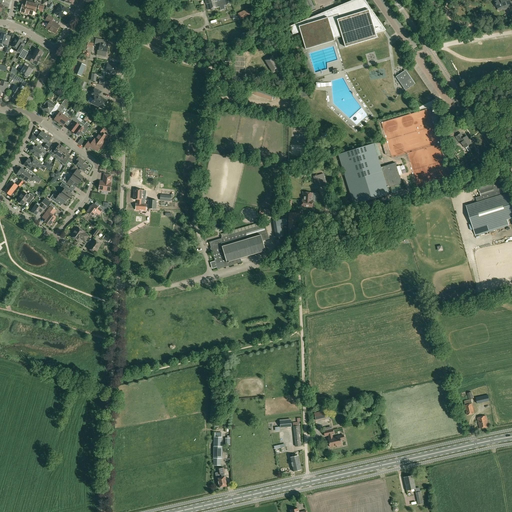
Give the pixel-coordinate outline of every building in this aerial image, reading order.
[(221,0),(218,1),(217,0),(205,0),(206,4),(207,4),(209,10),(220,7),(220,10),(225,9),(224,6),(233,3),(232,0),(221,0)] [(327,12),(325,10),(289,24),(292,35),(300,32),(305,49),(334,40),(334,39),(342,37),(345,47),(377,37),(375,33),(383,31),(382,30),(384,28),(385,30),(386,30),(366,3),(365,3),(364,1),(365,1),(364,0),(351,0),(335,6),(337,8),(334,10),(333,9),(332,8),(331,8),(330,9),(330,10),(330,11),(327,12)] [(498,7),(499,10),(511,6),(509,0),(500,0),(497,2),(497,3),(496,3),(498,7)] [(33,11),(35,11),(37,5),(27,2),(26,5),(23,4),(21,12),(32,15),(33,11)] [(70,10),(60,4),(55,13),(64,19),(70,10)] [(249,13),(252,12),(250,8),(238,13),(241,20),(250,15),(249,13)] [(56,33),(60,26),(52,21),(54,18),(48,15),(45,21),(48,22),(49,24),(47,28),(49,29),(49,30),(51,32),(52,31),(56,33)] [(0,31),(0,35),(1,36),(0,38),(0,46),(3,48),(4,46),(8,47),(11,36),(5,35),(5,33),(0,31)] [(20,53),(25,45),(22,43),(23,40),(17,37),(12,46),(18,49),(16,51),(20,53)] [(107,53),(108,45),(100,44),(101,40),(96,39),(94,46),(99,47),(99,51),(98,50),(97,55),(105,56),(106,52),(107,53)] [(43,53),(41,52),(41,51),(41,50),(40,50),(39,50),(38,50),(37,49),(33,56),(30,55),(27,60),(33,63),(35,60),(37,62),(43,53)] [(265,61),(268,67),(273,73),(280,69),(273,56),(265,61)] [(33,72),(34,70),(35,67),(25,61),(23,65),(25,66),(21,72),(25,74),(24,75),(24,76),(25,77),(26,77),(27,77),(28,77),(32,71),(33,72)] [(82,77),(86,66),(82,64),(78,62),(77,62),(74,61),(70,71),(73,73),(82,77)] [(116,75),(118,65),(108,63),(106,73),(116,75)] [(20,78),(12,73),(10,77),(18,81),(20,78)] [(236,87),(238,83),(225,79),(223,83),(236,87)] [(308,96),(306,89),(303,80),(296,82),(299,91),(301,98),(308,96)] [(5,92),(8,83),(2,81),(0,86),(0,85),(0,95),(1,96),(2,91),(5,92)] [(411,87),(407,81),(406,82),(403,84),(407,89),(411,87)] [(17,100),(23,90),(14,85),(9,95),(17,100)] [(251,94),(267,99),(270,90),(254,85),(251,94)] [(426,87),(425,85),(411,93),(412,95),(426,87)] [(103,108),(106,100),(99,97),(101,92),(94,88),(91,95),(94,96),(91,103),(103,108)] [(412,96),(414,100),(424,94),(421,91),(412,96)] [(53,115),(61,105),(57,103),(56,105),(49,100),(48,102),(47,102),(46,102),(44,105),(45,106),(42,109),(49,114),(50,113),(53,115)] [(68,110),(61,105),(59,107),(58,110),(56,111),(59,113),(54,119),(59,123),(67,112),(67,113),(68,110)] [(362,120),(369,116),(364,108),(358,112),(361,116),(360,117),(362,120)] [(74,118),(67,113),(67,112),(59,123),(63,126),(68,120),(71,122),(74,118)] [(77,119),(78,118),(75,116),(74,118),(71,122),(73,124),(69,129),(74,133),(81,123),(79,121),(79,120),(77,119)] [(85,133),(89,128),(84,124),(82,122),(81,123),(74,133),(78,136),(82,131),(85,133)] [(95,139),(103,145),(103,144),(102,144),(108,137),(104,133),(106,131),(101,127),(98,130),(100,132),(95,139)] [(42,131),(37,138),(46,144),(44,147),(48,149),(52,144),(49,142),(51,138),(42,131)] [(465,148),(472,143),(467,136),(464,138),(461,133),(456,137),(461,144),(462,143),(465,148)] [(447,143),(451,149),(459,144),(455,138),(447,143)] [(103,145),(95,139),(91,143),(89,141),(85,146),(88,149),(90,146),(97,151),(103,145)] [(387,188),(402,183),(396,163),(381,167),(377,156),(380,155),(377,145),(374,146),(373,143),(338,154),(354,205),(389,194),(387,188)] [(53,148),(49,153),(54,157),(56,154),(58,156),(64,148),(59,144),(55,150),(53,148)] [(45,154),(47,152),(42,148),(40,150),(34,146),(30,152),(38,158),(42,152),(45,154)] [(64,148),(56,159),(59,161),(65,165),(68,160),(65,157),(69,152),(64,148)] [(85,171),(88,167),(80,160),(82,159),(79,157),(76,161),(78,163),(76,165),(85,171)] [(33,158),(31,160),(29,159),(24,165),(32,171),(35,168),(38,170),(40,167),(44,170),(46,167),(33,158)] [(72,176),(80,182),(84,177),(78,173),(80,170),(74,166),(71,171),(74,174),(72,176)] [(17,174),(27,181),(31,175),(22,168),(17,174)] [(313,176),(316,187),(327,184),(325,179),(324,173),(318,175),(313,176)] [(110,183),(111,175),(104,174),(103,182),(100,181),(99,189),(107,191),(110,191),(111,183),(110,183)] [(35,175),(32,178),(39,183),(41,179),(35,175)] [(80,182),(72,176),(70,179),(66,176),(63,181),(69,185),(71,183),(76,187),(80,182)] [(476,198),(477,201),(502,194),(500,190),(501,190),(498,179),(491,181),(491,180),(478,185),(481,196),(476,198)] [(10,195),(18,186),(12,181),(4,191),(10,195)] [(60,193),(69,200),(72,194),(68,191),(70,188),(63,183),(60,186),(65,189),(61,194),(60,193)] [(142,200),(142,190),(134,190),(134,199),(142,200)] [(30,203),(35,196),(30,193),(29,195),(23,192),(17,200),(19,202),(19,203),(20,204),(21,204),(23,205),(27,200),(30,203)] [(315,193),(303,192),(303,200),(315,201),(315,193)] [(511,199),(509,192),(502,194),(466,205),(476,236),(510,225),(508,219),(511,217),(511,199)] [(69,200),(60,193),(58,197),(54,194),(50,199),(57,204),(59,201),(64,204),(68,199),(68,200),(69,200)] [(157,201),(149,200),(148,208),(156,209),(157,201)] [(43,212),(47,207),(41,203),(39,206),(36,204),(31,211),(37,215),(40,210),(43,212)] [(99,215),(102,210),(94,204),(92,206),(90,205),(89,208),(90,208),(87,212),(94,217),(97,213),(99,215)] [(50,225),(53,221),(54,221),(56,219),(56,218),(56,217),(53,215),(56,210),(51,206),(44,215),(47,218),(45,221),(50,225)] [(262,241),(269,239),(265,224),(221,237),(222,238),(209,242),(217,269),(242,262),(241,258),(265,251),(262,241)] [(85,241),(89,236),(84,232),(85,232),(77,227),(71,236),(78,241),(80,238),(85,241)] [(95,237),(100,230),(96,228),(91,235),(95,237)] [(95,253),(101,244),(94,240),(93,242),(92,242),(90,244),(91,245),(88,248),(95,253)] [(477,404),(490,401),(488,395),(476,397),(477,404)] [(472,403),(464,405),(467,415),(475,413),(472,403)] [(326,410),(314,413),(315,421),(328,418),(326,410)] [(480,429),(488,427),(486,416),(477,418),(480,429)] [(290,419),(280,420),(280,427),(291,426),(290,419)] [(337,445),(337,447),(342,445),(340,440),(344,439),(343,435),(335,437),(335,438),(333,438),(332,434),(334,434),(333,429),(324,431),(325,436),(329,435),(329,438),(328,439),(330,447),(337,445)] [(222,433),(214,432),(213,446),(222,446),(222,433)] [(214,459),(221,459),(222,459),(222,446),(213,446),(213,459),(214,459)] [(293,472),(301,470),(298,456),(296,456),(296,455),(292,456),(292,457),(290,457),(293,472)] [(219,487),(227,486),(224,474),(225,474),(223,468),(218,469),(220,478),(217,478),(219,487)] [(407,490),(415,489),(412,476),(404,478),(407,490)]
